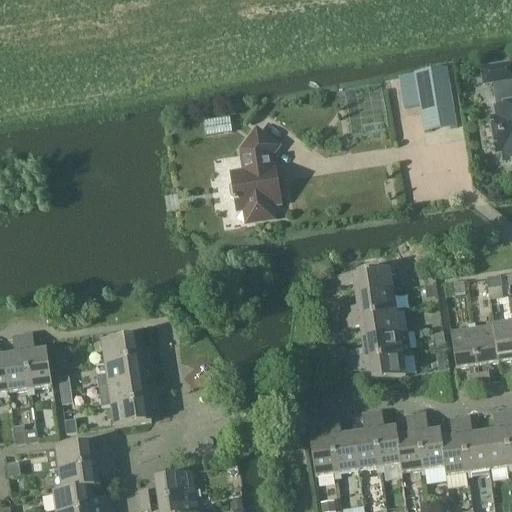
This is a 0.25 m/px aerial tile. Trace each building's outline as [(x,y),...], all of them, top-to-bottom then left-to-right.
[(511,162),(511,64),(479,70),(482,86),(491,84),(495,108),(493,108),(495,118),(489,119),(492,139),(494,139),(497,154),(502,153),(504,163),(511,162)] [(414,75),(399,77),(404,109),(420,107),(424,135),(457,129),(447,69),(414,75)] [(242,156),(245,173),(231,175),(233,187),(230,189),(232,200),(235,202),(236,211),(242,210),(244,224),(254,222),(272,219),(270,205),(280,204),(279,198),(275,168),(270,169),(269,159),(277,147),(256,132),(242,152),(242,156)] [(337,289),(354,287),(355,298),(393,293),(390,271),(394,271),(393,263),(362,268),(363,275),(335,279),(336,284),(337,289)] [(500,277),(487,279),(488,290),(490,301),(503,299),(502,288),(500,277)] [(396,314),(393,293),(355,298),(357,310),(339,312),(340,322),(396,314)] [(360,330),(362,341),(408,334),(405,312),(396,314),(340,322),(342,332),(360,330)] [(511,324),(494,327),(499,365),(511,362),(511,324)] [(494,327),(472,330),(477,368),(499,365),(494,327)] [(450,334),(455,371),(477,368),(472,330),(450,334)] [(363,353),(345,355),(347,365),(402,357),(411,356),(408,334),(362,341),(363,353)] [(34,352),(31,335),(21,336),(30,391),(51,388),(46,350),(34,352)] [(14,355),(2,357),(8,395),(30,391),(21,336),(12,338),(14,355)] [(446,351),(443,336),(434,337),(436,353),(446,351)] [(101,343),(104,365),(150,358),(149,351),(141,353),(138,338),(101,343)] [(54,350),(56,364),(66,363),(64,349),(54,350)] [(405,379),(402,357),(347,365),(348,375),(366,373),(368,384),(405,379)] [(97,378),(99,388),(145,381),(143,367),(151,365),(150,358),(104,365),(106,376),(97,378)] [(488,375),(479,377),(480,386),(490,384),(488,375)] [(470,387),(480,386),(479,377),(469,378),(470,387)] [(57,380),(59,394),(70,392),(67,378),(57,380)] [(156,394),(147,395),(145,381),(99,388),(96,388),(99,409),(157,401),(156,394)] [(59,394),(62,407),(72,405),(70,392),(59,394)] [(149,409),(158,408),(157,401),(99,409),(110,408),(113,429),(151,424),(149,409)] [(511,412),(502,414),(510,469),(511,469),(511,412)] [(381,413),(371,415),(379,470),(401,467),(402,467),(397,438),(398,438),(396,429),(383,431),(381,413)] [(496,433),(484,435),(489,473),(510,469),(502,414),(493,415),(496,433)] [(364,434),(352,436),(358,473),(379,470),(371,415),(361,416),(364,434)] [(426,416),(415,418),(423,473),(444,470),(445,470),(441,441),(442,440),(440,432),(428,434),(427,425),(426,416)] [(398,438),(397,438),(402,467),(401,467),(402,476),(423,473),(415,418),(406,419),(405,419),(408,436),(398,438)] [(470,418),(460,420),(468,476),(489,473),(484,435),(472,437),(470,418)] [(338,419),(329,421),(337,476),(358,473),(352,436),(341,438),(338,420),(338,419)] [(442,440),(441,441),(445,470),(444,470),(446,479),(468,476),(460,420),(451,421),(453,439),(442,440)] [(320,441),(309,443),(315,479),(337,476),(329,421),(318,422),(320,441)] [(74,422),(64,423),(66,437),(76,435),(74,422)] [(24,428),(13,429),(15,447),(25,446),(38,444),(36,432),(25,433),(24,428)] [(55,452),(46,453),(50,474),(58,472),(114,464),(112,454),(94,457),(93,445),(55,450),(55,452)] [(114,464),(58,472),(59,474),(62,493),(90,489),(90,491),(100,489),(98,477),(115,474),(114,464)] [(193,474),(155,479),(158,502),(196,496),(193,474)] [(62,493),(53,494),(56,511),(80,511),(112,507),(110,499),(110,498),(92,501),(90,491),(90,489),(62,493)] [(148,492),(138,494),(140,504),(149,503),(148,492)] [(198,511),(196,496),(158,502),(159,511),(198,511)] [(335,511),(334,502),(321,504),(321,511),(335,511)] [(150,511),(149,503),(140,504),(140,511),(150,511)]
